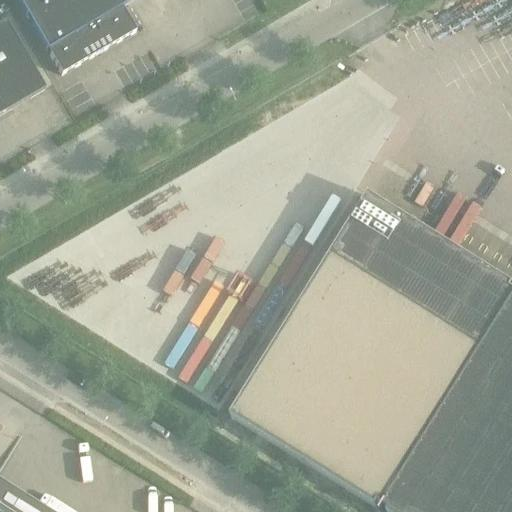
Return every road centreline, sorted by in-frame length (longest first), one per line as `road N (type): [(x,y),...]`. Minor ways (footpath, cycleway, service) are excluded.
road 1 (unclassified): [(0,217),(376,0)]
road 2 (unclassified): [(264,511),(0,347)]
